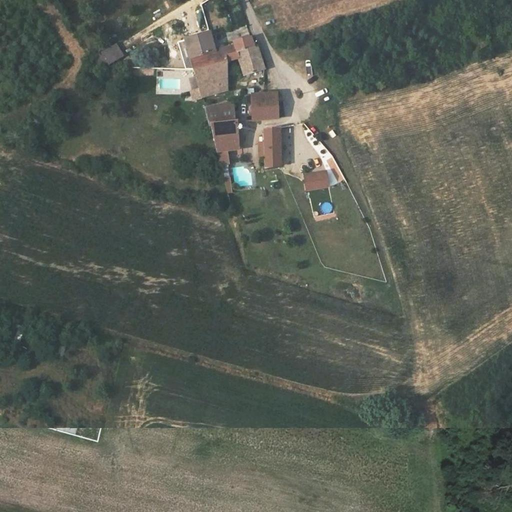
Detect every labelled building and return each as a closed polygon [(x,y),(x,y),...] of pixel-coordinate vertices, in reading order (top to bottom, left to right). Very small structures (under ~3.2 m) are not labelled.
[(243,12),(238,14),(243,28),(249,26),(243,12)] [(188,41),(196,73),(224,66),(240,62),(239,55),(242,54),(254,50),(249,36),(235,40),(237,47),(217,53),(211,34),(188,41)] [(122,57),(114,44),(91,57),(99,70),(122,57)] [(267,74),(257,49),(254,50),(242,54),(250,81),(259,80),(267,74)] [(224,66),(196,73),(204,102),(226,91),(224,66)] [(278,93),(255,95),(254,122),(281,116),(282,97),(278,93)] [(206,112),(211,129),(214,129),(219,155),(240,153),(239,124),(236,125),(235,109),(206,112)] [(266,127),(267,141),(267,154),(268,166),(282,165),(280,127),(266,127)] [(327,170),(306,174),(309,189),(330,185),(327,170)] [(4,341),(18,345),(23,327),(9,323),(4,341)]
